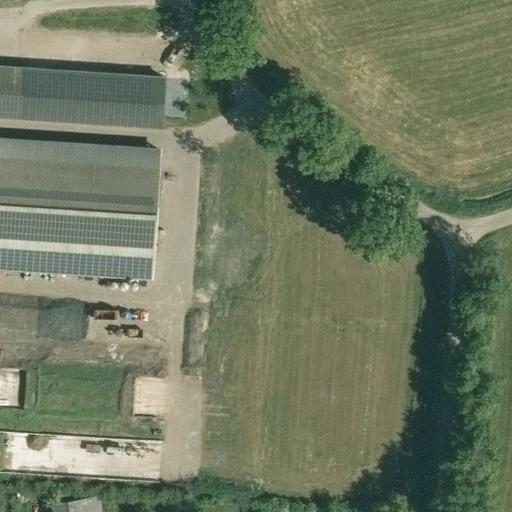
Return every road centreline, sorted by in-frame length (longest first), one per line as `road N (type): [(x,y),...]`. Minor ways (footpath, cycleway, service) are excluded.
road 1 (unclassified): [(456,228),(291,130),(213,42),(196,0)]
road 2 (unclassified): [(437,511),(456,228)]
